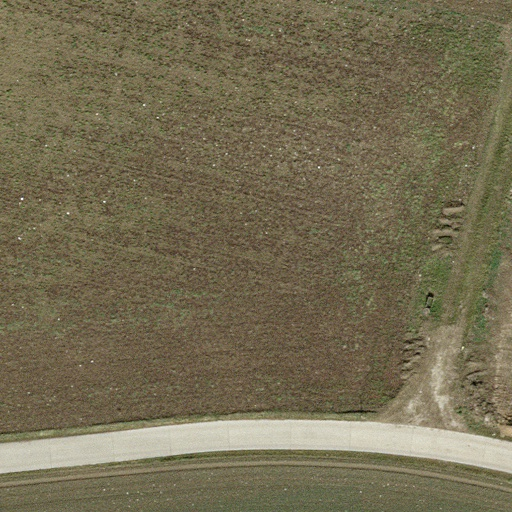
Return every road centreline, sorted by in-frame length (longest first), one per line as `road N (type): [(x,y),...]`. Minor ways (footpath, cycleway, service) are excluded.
road 1 (track): [(511,455),(418,436),(287,436),(0,459)]
road 2 (track): [(511,129),(418,436)]
